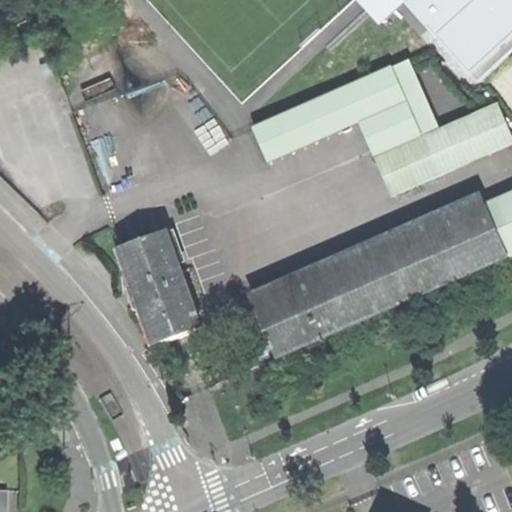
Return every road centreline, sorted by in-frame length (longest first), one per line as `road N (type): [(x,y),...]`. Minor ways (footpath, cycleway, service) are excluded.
road 1 (unclassified): [(191,503),(128,364),(0,216)]
road 2 (residential): [(191,503),(467,397),(511,371)]
road 3 (residential): [(0,308),(61,375),(88,421),(115,511)]
